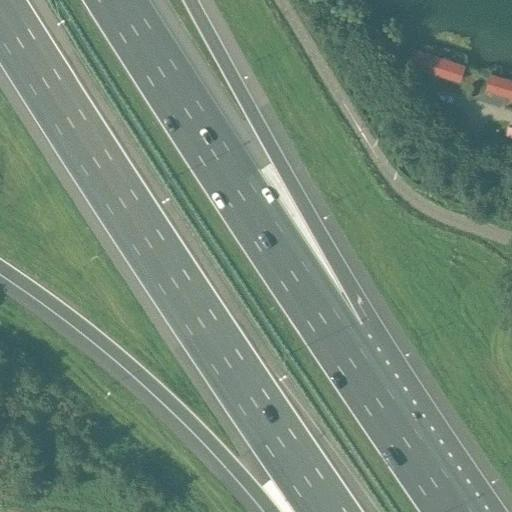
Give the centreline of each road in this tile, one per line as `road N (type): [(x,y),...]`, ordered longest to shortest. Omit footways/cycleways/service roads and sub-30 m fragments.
road 1 (motorway): [(0,18),(152,266),(322,511)]
road 2 (motorway): [(340,350),(107,0)]
road 3 (motorway): [(340,350),(274,166),(189,0)]
road 4 (motorway): [(0,270),(126,364),(269,511)]
road 5 (motorway): [(454,511),(340,350)]
